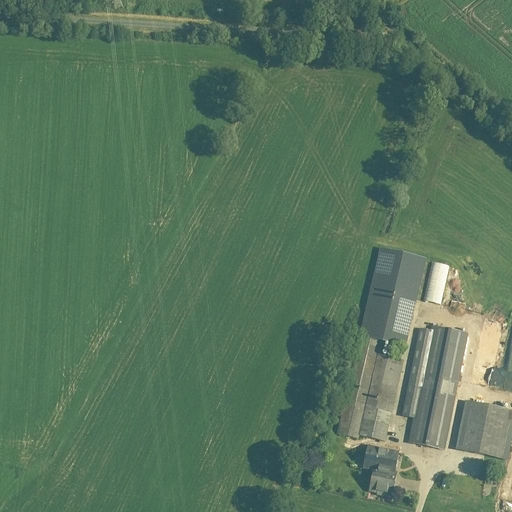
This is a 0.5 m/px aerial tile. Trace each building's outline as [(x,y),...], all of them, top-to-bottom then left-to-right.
[(350,34),(353,43),(366,39),(363,30),(350,34)] [(403,346),(424,260),(382,250),(361,336),(403,346)] [(434,330),(410,447),(445,455),(469,337),(434,330)] [(358,439),(386,446),(405,364),(378,357),(380,349),(360,344),(338,439),(357,444),(358,439)] [(511,414),(468,405),(458,453),(508,464),(511,445),(511,414)] [(376,473),(371,495),(395,501),(400,478),(399,477),(404,457),(369,449),(364,470),(376,473)]
